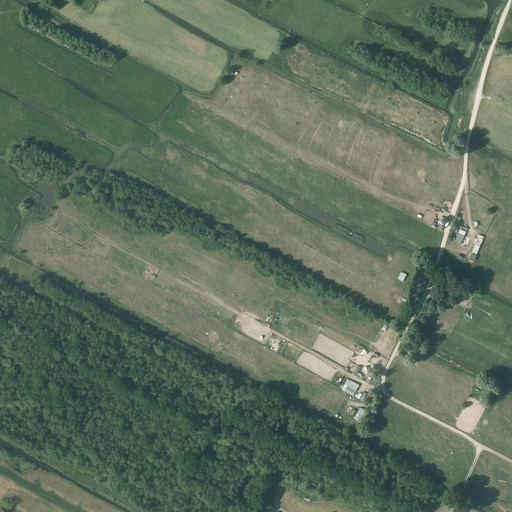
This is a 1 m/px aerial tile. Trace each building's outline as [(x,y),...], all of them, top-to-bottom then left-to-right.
[(459,229),(454,242),(460,244),(466,246),(468,238),(464,236),(466,231),(459,229)] [(470,257),(475,259),(484,236),(479,234),(470,257)] [(412,282),(423,287),(430,272),(419,267),(412,282)] [(405,274),(400,271),(397,279),(402,281),(405,274)] [(452,292),(442,285),(437,293),(448,299),(452,292)] [(406,346),(403,352),(413,358),(416,352),(406,346)] [(379,378),(374,375),(369,383),(375,386),(379,378)] [(347,379),(341,390),(364,403),(371,390),(366,388),(361,395),(355,392),(359,385),(347,379)] [(361,407),(356,417),(361,420),(360,423),(366,426),(371,417),(368,415),(370,412),(361,407)]
